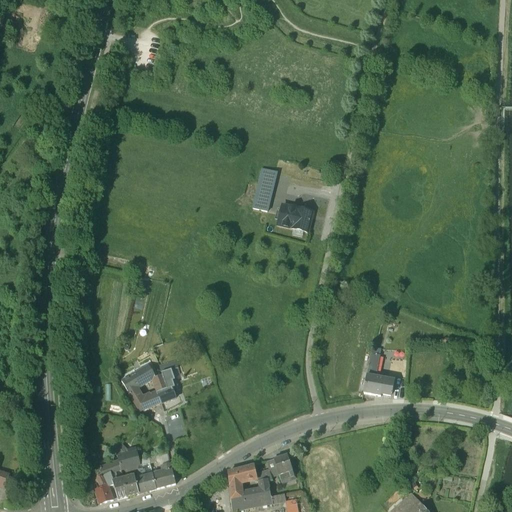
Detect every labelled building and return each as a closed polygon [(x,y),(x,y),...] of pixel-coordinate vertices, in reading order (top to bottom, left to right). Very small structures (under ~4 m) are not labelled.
[(262,169),(252,209),(266,212),(276,172),(262,169)] [(296,209),(282,206),(277,226),(292,229),(296,209)] [(312,213),(296,209),(292,229),(307,233),(312,213)] [(156,358),(151,348),(148,350),(150,354),(148,355),(151,361),(156,358)] [(387,351),(372,348),(366,375),(375,377),(379,357),(385,358),(387,351)] [(149,366),(130,377),(137,388),(152,379),(152,378),(155,377),(149,366)] [(173,371),(162,376),(165,385),(169,385),(177,381),(173,371)] [(155,377),(152,378),(152,379),(158,393),(166,389),(165,385),(162,376),(155,377)] [(375,378),(367,376),(363,394),(381,398),(381,397),(380,397),(384,379),(375,378)] [(130,377),(122,382),(129,394),(138,391),(137,388),(130,377)] [(393,381),(375,377),(375,378),(384,379),(380,397),(381,397),(381,396),(381,395),(390,397),(393,381)] [(167,391),(157,395),(160,404),(174,399),(171,389),(167,391)] [(138,391),(129,394),(139,412),(160,404),(157,395),(144,400),(138,391)] [(125,455),(114,444),(109,449),(117,457),(125,455)] [(125,455),(117,457),(118,462),(121,470),(138,466),(138,461),(139,461),(137,452),(125,455)] [(168,454),(159,456),(163,473),(172,471),(168,454)] [(287,456),(273,461),(277,472),(279,477),(289,473),(292,472),(287,456)] [(269,471),(270,475),(277,472),(273,461),(266,463),(269,471)] [(118,462),(111,463),(111,465),(112,472),(121,470),(118,462)] [(112,472),(111,465),(101,469),(103,477),(104,478),(112,472)] [(254,467),(228,474),(230,487),(239,485),(257,480),(256,476),(254,467)] [(163,473),(153,476),(156,491),(176,486),(172,471),(163,473)] [(269,471),(256,476),(257,480),(257,483),(259,483),(268,481),(268,483),(272,482),(270,475),(269,471)] [(112,483),(112,472),(104,478),(108,487),(112,483)] [(0,487),(4,489),(8,477),(0,474),(0,487)] [(138,479),(135,480),(139,495),(156,491),(153,476),(145,477),(144,478),(138,479)] [(103,477),(98,479),(102,488),(108,487),(104,478),(103,477)] [(134,478),(123,480),(127,498),(139,495),(135,480),(134,478)] [(123,480),(112,483),(118,500),(127,498),(123,480)] [(268,481),(259,483),(260,490),(263,507),(285,503),(286,502),(284,496),(271,498),(268,483),(268,481)] [(239,485),(230,487),(231,496),(241,494),(239,485)] [(102,488),(95,490),(100,505),(113,501),(108,487),(102,488)] [(420,492),(425,501),(434,496),(429,487),(420,492)] [(241,494),(231,496),(232,511),(236,511),(263,507),(260,490),(241,494)] [(411,495),(391,511),(412,511),(420,505),(411,495)] [(286,502),(285,503),(287,511),(297,511),(296,501),(286,502)]
